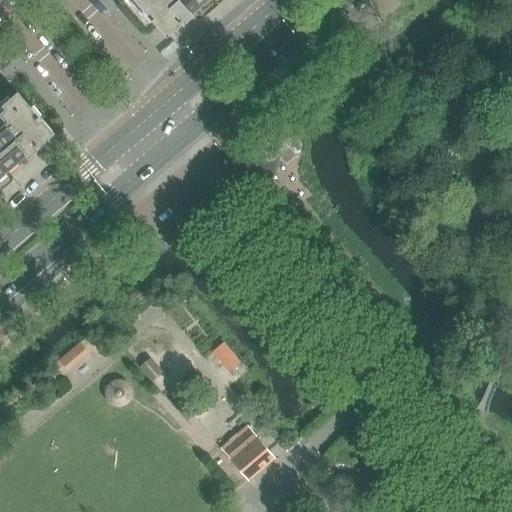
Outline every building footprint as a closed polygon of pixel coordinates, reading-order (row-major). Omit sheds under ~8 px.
[(134,0),(155,24),(167,38),(183,24),(184,24),(193,16),(191,13),(200,5),(204,7),(210,2),(209,0),(134,0)] [(54,134),(18,92),(0,107),(0,162),(7,171),(8,170),(12,171),(18,166),(17,161),(26,154),(29,157),(38,149),(38,148),(54,134)] [(276,165),(277,161),(279,156),(287,147),(289,147),(277,133),(270,139),(265,138),(261,138),(256,140),(253,143),(251,147),(250,156),(251,166),(253,175),(257,183),(261,189),(268,182),(272,174),(276,165)] [(298,144),(294,148),(297,152),(302,148),(298,144)] [(287,147),(279,156),(286,164),(295,156),(287,147)] [(156,235),(139,249),(151,263),(168,249),(156,235)] [(65,367),(85,351),(79,345),(60,361),(65,367)] [(239,370),(223,352),(213,360),(229,378),(239,370)] [(161,374),(148,360),(142,366),(154,380),(161,374)] [(104,399),(107,403),(111,405),(115,406),(120,406),(124,404),(128,401),(130,397),(131,392),(130,388),(128,384),(124,380),(120,378),(116,378),(111,379),(107,382),(104,385),(103,390),(102,394),(104,399)] [(275,458),(248,426),(220,449),(248,481),(275,458)]
